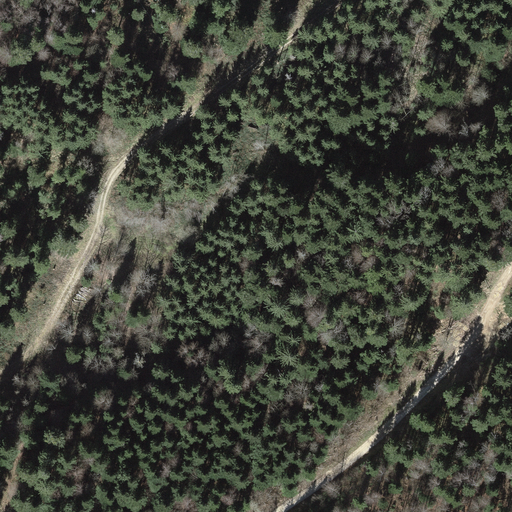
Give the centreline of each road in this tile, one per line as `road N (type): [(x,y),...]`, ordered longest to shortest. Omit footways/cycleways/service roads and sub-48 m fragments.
road 1 (track): [(345,0),(128,158),(106,187),(87,256),(41,341),(0,380)]
road 2 (track): [(294,511),(419,417),(511,266)]
